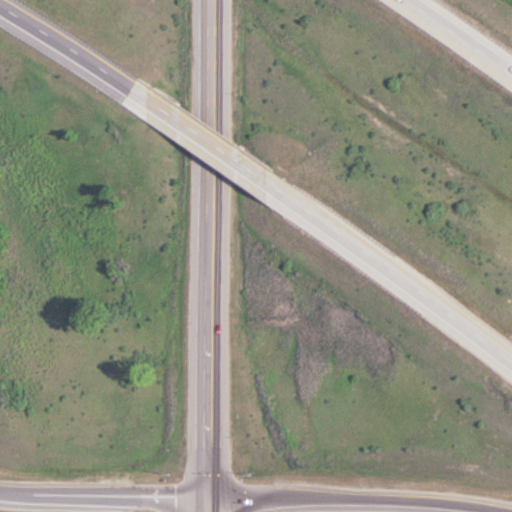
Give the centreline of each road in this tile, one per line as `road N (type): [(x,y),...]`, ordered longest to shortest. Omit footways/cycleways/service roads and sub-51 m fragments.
road 1 (primary): [(213,0),(212,335)]
road 2 (motorway): [(265,173),(511,351)]
road 3 (motorway): [(212,491),(415,499),(511,511)]
road 4 (motorway): [(0,10),(141,90)]
road 5 (primary): [(212,335),(212,491)]
road 6 (motorway): [(141,90),(265,173)]
road 7 (motorway): [(87,500),(212,491)]
